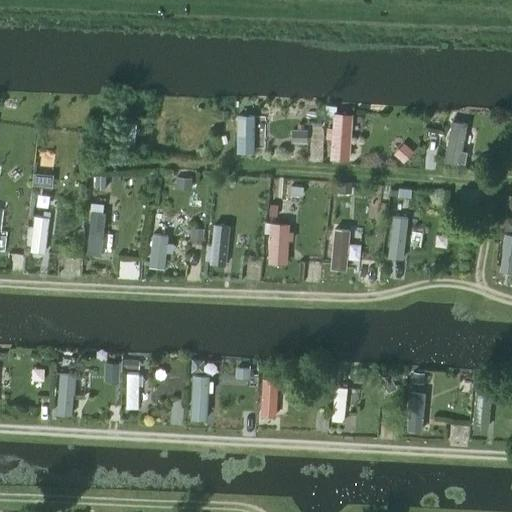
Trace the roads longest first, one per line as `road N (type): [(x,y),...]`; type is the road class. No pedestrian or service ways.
road 1 (track): [(511,302),(454,285),(357,301),(0,284)]
road 2 (track): [(511,457),(0,429)]
road 3 (track): [(87,164),(511,182)]
road 4 (track): [(251,511),(0,497)]
road 5 (track): [(481,293),(499,114)]
